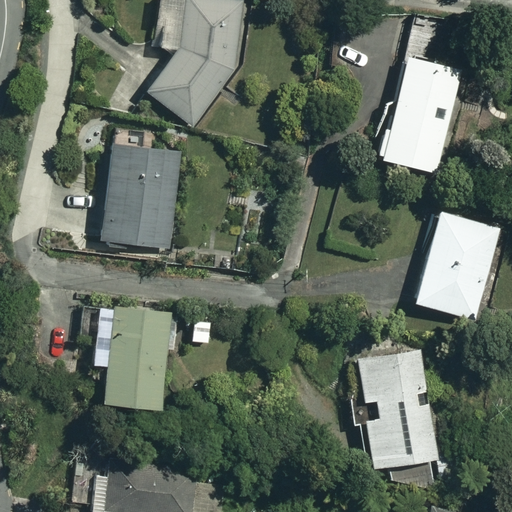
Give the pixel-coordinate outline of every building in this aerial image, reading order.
[(236,3),(218,0),(176,0),(174,16),(154,12),(149,41),(164,51),(136,90),(186,125),(224,71),(236,3)] [(454,70),(396,52),(366,153),(424,170),(454,70)] [(175,149),(102,139),(89,237),(162,246),(175,149)] [(493,228),(429,208),(401,298),(466,318),(493,228)] [(165,313),(100,301),(95,330),(83,328),(78,358),(93,361),(86,396),(148,407),(165,313)] [(209,321),(188,318),(184,339),(206,342),(209,321)] [(347,394),(340,395),(342,423),(349,422),(352,461),(425,455),(417,348),(344,354),(347,394)] [(186,511),(191,468),(103,459),(99,499),(87,498),(86,509),(112,511),(186,511)] [(449,511),(417,503),(414,511),(449,511)]
